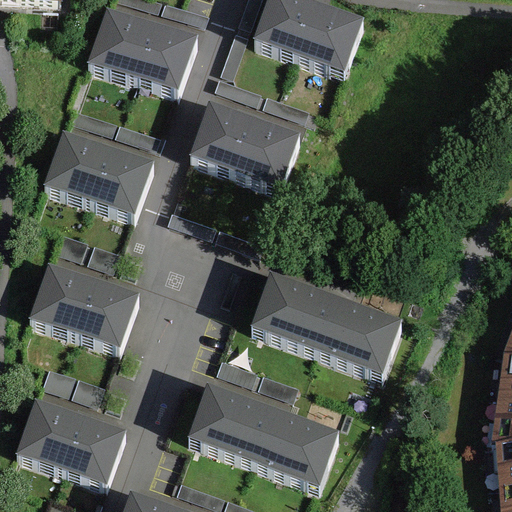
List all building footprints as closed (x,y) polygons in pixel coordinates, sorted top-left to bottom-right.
[(273,1),(254,55),(346,87),(365,33),(273,1)] [(107,20),(87,74),(178,106),(198,52),(107,20)] [(211,118),(191,171),(282,204),(302,150),(211,118)] [(154,174),(63,142),(44,197),(135,228),(154,174)] [(48,276),(29,330),(120,362),(139,308),(48,276)] [(270,287),(252,340),(384,386),(403,333),(270,287)] [(511,351),(508,350),(497,446),(511,444),(511,351)] [(47,394),(65,399),(69,382),(52,377),(47,394)] [(207,396),(188,450),(319,496),(339,443),(207,396)] [(35,411),(16,465),(108,498),(127,444),(35,411)] [(511,511),(511,444),(497,446),(500,511),(511,511)]
